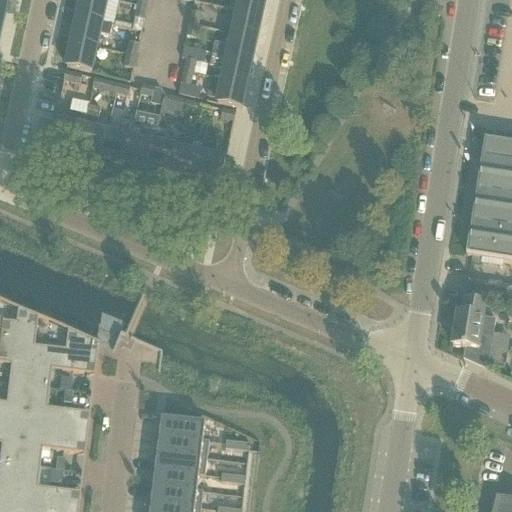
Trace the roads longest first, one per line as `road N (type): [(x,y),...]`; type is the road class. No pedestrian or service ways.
road 1 (unclassified): [(405,356),(472,0)]
road 2 (residential): [(288,0),(229,283)]
road 3 (residential): [(229,283),(0,185)]
road 4 (residential): [(405,356),(229,283)]
road 5 (residential): [(0,185),(42,0)]
road 6 (unclassified): [(381,511),(405,356)]
road 7 (residential): [(123,386),(107,511)]
